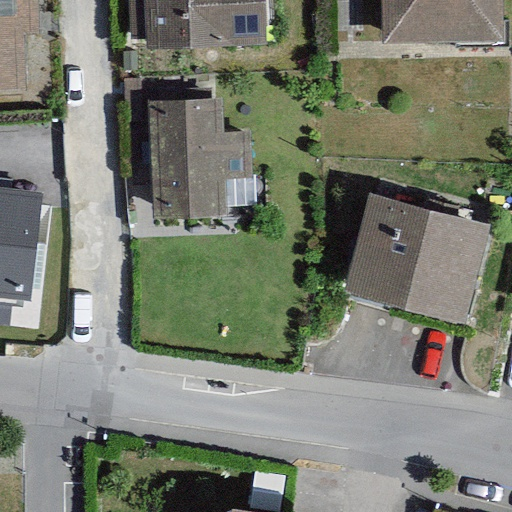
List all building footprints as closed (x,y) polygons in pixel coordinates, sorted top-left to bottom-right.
[(35,0),(0,0),(0,96),(38,96),(35,0)] [(265,0),(148,0),(151,50),(268,45),(265,0)] [(503,0),(380,0),(381,44),(504,43),(503,0)] [(221,101),(151,103),(153,221),(223,220),(223,180),(253,178),(251,132),(222,131),(221,101)] [(0,325),(10,326),(13,306),(35,309),(47,195),(0,189),(0,325)] [(491,225),(372,193),(346,291),(465,322),(491,225)]
